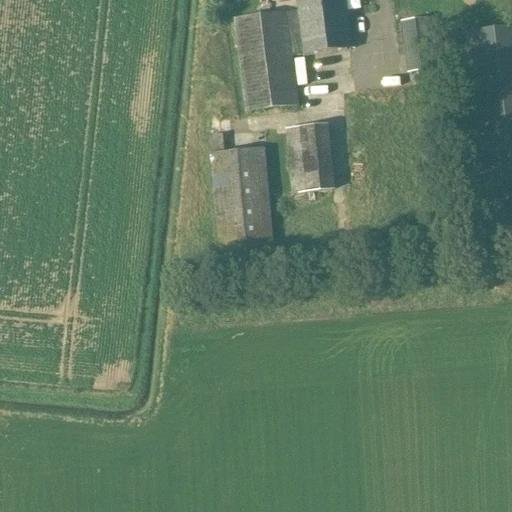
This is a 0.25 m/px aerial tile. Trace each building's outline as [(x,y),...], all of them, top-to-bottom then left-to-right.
[(296,0),(298,13),(234,21),(246,114),(298,107),(292,59),(304,57),(351,51),(344,0),(296,0)] [(415,55),(407,56),(409,74),(433,71),(427,21),(411,23),(415,55)] [(511,27),(464,34),(490,238),(511,235),(511,27)] [(327,127),(285,131),(291,196),(334,192),(327,127)] [(264,150),(209,156),(220,267),(274,262),(264,150)]
